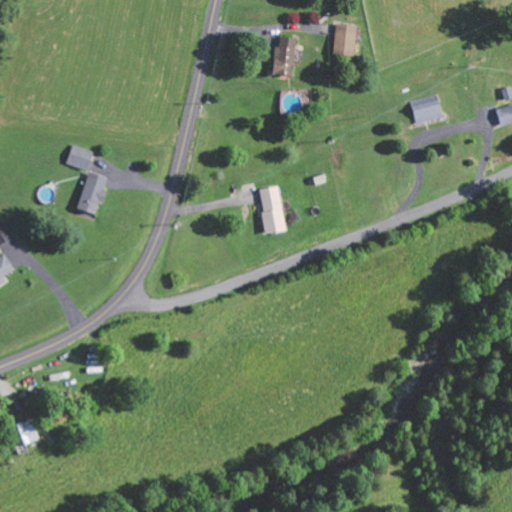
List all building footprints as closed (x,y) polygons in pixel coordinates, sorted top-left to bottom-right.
[(360,26),(340,22),(335,52),(355,55),(360,26)] [(276,45),(275,74),(296,75),(298,37),(282,36),(282,45),(276,45)] [(419,124),(445,117),(439,94),(413,101),(419,124)] [(503,126),(511,122),(511,104),(498,108),(503,126)] [(90,169),(95,150),(73,145),(69,165),(90,169)] [(110,178),(91,171),(79,208),(98,214),(110,178)] [(268,233),(288,230),(280,185),(261,189),(268,233)] [(0,244),(0,245),(16,234),(3,217),(0,219),(0,244)] [(0,282),(18,273),(8,255),(0,259),(0,282)] [(40,440),(35,419),(13,425),(19,446),(40,440)]
